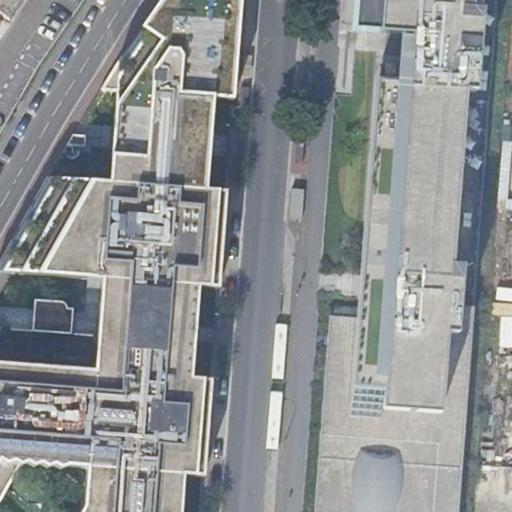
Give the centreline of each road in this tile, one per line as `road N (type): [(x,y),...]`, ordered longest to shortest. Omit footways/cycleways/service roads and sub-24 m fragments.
road 1 (secondary): [(275,99),(241,511)]
road 2 (residential): [(0,213),(127,0)]
